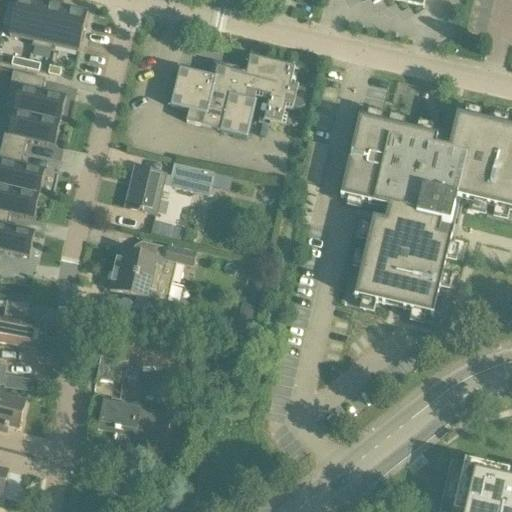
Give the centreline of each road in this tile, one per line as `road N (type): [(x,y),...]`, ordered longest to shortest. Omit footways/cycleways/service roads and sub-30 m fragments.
road 1 (unclassified): [(43,511),(65,432),(71,268),(132,0)]
road 2 (residential): [(511,88),(132,0)]
road 3 (unclassified): [(300,511),(447,390),(511,362)]
